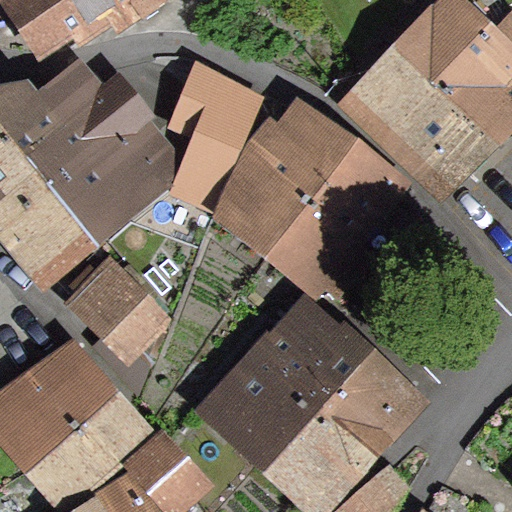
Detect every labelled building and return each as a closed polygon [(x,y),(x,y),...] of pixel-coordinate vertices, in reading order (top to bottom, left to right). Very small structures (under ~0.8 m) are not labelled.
[(64,38),(71,48),(95,31),(89,21),(73,0),(16,0),(14,2),(46,50),(64,38)] [(73,0),(89,21),(95,31),(115,20),(121,29),(163,0),(73,0)] [(433,26),(430,23),(401,55),(462,119),(485,91),(509,113),(511,115),(511,23),(490,40),(453,4),(433,26)] [(459,166),(467,173),(511,124),(511,115),(509,113),(485,91),(462,119),(401,55),(351,108),(437,188),(459,166)] [(214,211),(254,125),(264,94),(217,67),(192,98),(214,108),(186,168),(191,171),(181,193),(171,188),(170,191),(214,211)] [(115,88),(98,102),(75,73),(39,102),(37,103),(62,135),(53,142),(71,166),(57,177),(95,225),(158,175),(171,188),(181,193),(191,171),(186,168),(179,165),(183,155),(150,113),(141,119),(115,88)] [(34,175),(26,164),(53,142),(62,135),(37,103),(39,102),(28,89),(0,99),(0,190),(6,197),(34,175)] [(241,211),(237,215),(270,253),(349,151),(318,120),(311,129),(304,123),(291,139),(278,128),(224,193),(241,211)] [(28,248),(42,269),(95,225),(57,177),(71,166),(53,142),(26,164),(34,175),(6,197),(0,202),(0,227),(19,255),(28,248)] [(360,221),(357,218),(387,182),(349,151),(270,253),(330,301),(362,262),(341,244),(360,221)] [(77,304),(127,353),(161,318),(112,269),(77,304)] [(306,303),(210,406),(265,456),(327,390),(340,402),(377,363),(347,333),(342,339),(306,303)] [(362,448),(410,395),(377,363),(340,402),(327,390),(265,456),(315,500),(343,467),(353,476),(362,465),(370,455),(362,448)] [(32,383),(0,410),(0,418),(38,464),(115,405),(118,402),(88,367),(47,402),(32,383)] [(125,443),(129,422),(115,405),(38,464),(72,501),(131,450),(125,443)] [(135,464),(176,510),(205,484),(164,438),(135,464)] [(405,493),(390,475),(344,511),(392,511),(394,510),(405,493)] [(126,511),(143,501),(128,485),(83,511),(126,511)] [(126,511),(150,511),(143,501),(126,511)]
